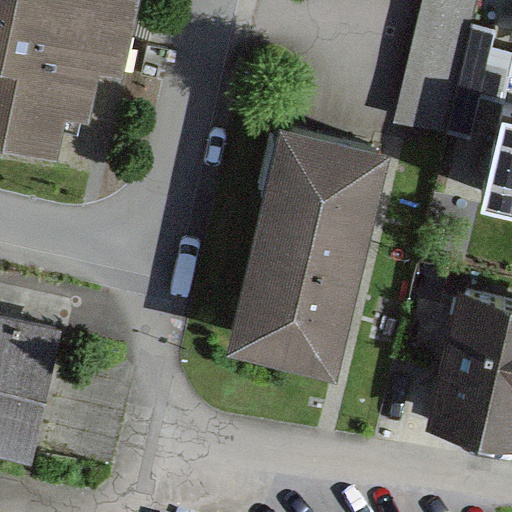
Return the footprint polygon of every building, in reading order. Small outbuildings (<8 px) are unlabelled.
[(0,0),(0,104),(86,124),(109,25),(152,35),(159,0),(0,0)] [(472,0),(428,0),(402,114),(444,124),(472,0)] [(511,0),(490,0),(484,29),(511,35),(511,0)] [(511,97),(509,97),(489,191),(511,196),(511,97)] [(419,141),(316,116),(264,327),(366,352),(419,141)] [(511,287),(482,280),(450,412),(511,427),(511,287)] [(48,311),(0,299),(0,445),(16,449),(48,311)]
